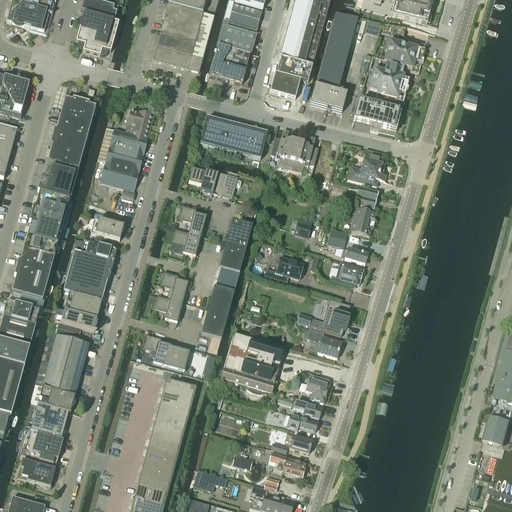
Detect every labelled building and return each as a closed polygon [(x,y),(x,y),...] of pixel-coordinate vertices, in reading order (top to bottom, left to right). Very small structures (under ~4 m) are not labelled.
[(24,32),(23,30),(43,36),(51,6),(27,0),(12,0),(6,25),(9,26),(10,27),(10,28),(11,28),(11,29),(11,30),(12,30),(13,31),(14,32),(15,32),(16,32),(16,33),(17,33),(18,33),(19,33),(20,33),(21,33),(22,33),(23,32),(24,32)] [(113,8),(84,0),(80,13),(114,22),(118,8),(114,7),(113,8)] [(169,0),(168,6),(202,16),(206,0),(169,0)] [(262,10),(265,0),(230,0),(230,1),(262,10)] [(294,101),(299,83),(307,85),(330,0),(295,0),(278,61),(280,61),(276,77),(274,77),(269,94),(294,101)] [(357,0),(355,9),(391,19),(390,19),(411,24),(426,28),(433,0),(357,0)] [(198,30),(202,16),(168,6),(164,21),(198,30)] [(257,31),(261,15),(261,14),(233,6),(228,23),(257,31)] [(79,26),(79,30),(75,45),(77,45),(78,51),(82,54),(99,59),(107,56),(108,54),(110,54),(118,25),(83,16),(81,23),(79,26)] [(198,75),(213,19),(202,16),(198,30),(190,58),(156,49),(152,63),(198,75)] [(335,16),(327,47),(348,53),(357,22),(335,16)] [(164,21),(160,35),(194,44),(198,30),(164,21)] [(217,47),(218,47),(234,52),(250,56),(255,37),(226,29),(228,22),(224,21),(217,47)] [(381,25),(368,72),(373,74),(368,93),(395,100),(394,103),(402,106),(408,82),(401,80),(402,73),(418,77),(425,47),(403,42),(404,37),(405,31),(381,25)] [(160,35),(156,49),(190,58),(194,44),(160,35)] [(225,82),(234,52),(218,47),(209,78),(225,82)] [(348,53),(327,47),(324,58),(345,64),(348,53)] [(241,87),(250,56),(234,52),(225,82),(241,87)] [(345,64),(324,58),(321,68),(343,74),(345,64)] [(314,88),(309,106),(341,115),(345,97),(337,95),(343,74),(321,68),(315,89),(314,88)] [(0,115),(20,121),(22,112),(26,94),(24,94),(25,89),(20,87),(21,85),(4,80),(4,79),(0,78),(0,115)] [(72,102),(64,100),(59,119),(60,120),(60,119),(62,119),(62,120),(71,123),(71,120),(79,122),(79,121),(91,124),(95,108),(88,106),(88,104),(72,100),(72,102)] [(358,104),(353,123),(371,128),(378,130),(395,135),(400,115),(358,104)] [(138,115),(130,112),(124,136),(106,131),(97,164),(105,166),(99,186),(132,194),(153,118),(138,114),(138,115)] [(47,162),(78,171),(91,124),(79,121),(79,122),(71,120),(71,123),(62,120),(62,119),(60,119),(60,120),(59,119),(56,131),(54,130),(49,147),(51,147),(47,162)] [(200,146),(260,161),(264,145),(268,146),(270,138),(206,121),(200,146)] [(0,128),(0,142),(14,146),(17,134),(0,128)] [(284,143),(275,141),(270,158),(276,159),(275,162),(279,163),(277,170),(289,173),(297,144),(284,141),(284,143)] [(14,146),(0,142),(0,155),(10,158),(14,146)] [(313,169),(318,152),(309,150),(309,147),(297,144),(289,173),(302,177),(304,169),(308,170),(308,168),(313,169)] [(0,155),(0,168),(7,170),(10,158),(0,155)] [(380,184),(384,168),(379,167),(381,160),(364,156),(360,173),(350,170),(347,183),(376,190),(377,183),(380,184)] [(69,201),(78,171),(47,162),(43,177),(41,177),(37,193),(38,193),(39,193),(69,201)] [(209,196),(215,176),(192,169),(192,170),(193,170),(190,183),(191,182),(202,185),(199,193),(209,196)] [(231,201),(236,181),(215,176),(209,196),(211,196),(210,200),(211,200),(212,196),(231,201)] [(343,200),(345,191),(328,186),(326,196),(343,200)] [(378,195),(358,190),(357,193),(349,192),(348,196),(376,203),(378,195)] [(63,225),(69,201),(39,193),(38,193),(34,208),(32,208),(30,216),(63,225)] [(373,212),(376,203),(348,196),(346,202),(354,204),(353,207),(373,212)] [(196,213),(181,209),(182,210),(179,223),(180,221),(191,224),(188,236),(200,239),(206,216),(206,215),(205,219),(194,216),(195,213),(196,213)] [(373,230),(375,222),(373,222),(374,216),(355,211),(350,235),(369,239),(371,230),(373,230)] [(57,248),(63,225),(30,216),(28,224),(30,224),(26,239),(57,248)] [(312,224),(299,220),(294,236),(306,241),(312,224)] [(119,244),(123,229),(94,222),(90,236),(119,244)] [(229,233),(225,246),(245,252),(252,228),(231,222),(231,225),(229,233)] [(193,263),(200,239),(188,236),(175,232),(174,233),(176,233),(172,246),(173,246),(173,245),(185,248),(182,256),(194,259),(193,263)] [(343,251),(347,235),(330,232),(327,247),(343,251)] [(54,259),(57,248),(26,239),(23,251),(54,259)] [(113,265),(116,253),(95,247),(83,244),(82,244),(81,244),(78,255),(112,264),(113,265)] [(220,271),(217,280),(236,285),(238,276),(239,276),(245,252),(225,246),(221,260),(219,268),(218,270),(220,271)] [(50,271),(54,259),(23,251),(20,262),(19,262),(50,271)] [(364,268),(367,258),(347,251),(346,253),(343,252),(340,260),(364,268)] [(101,304),(112,264),(78,255),(74,254),(63,294),(67,295),(101,304)] [(302,279),(304,272),(303,271),(302,270),(303,267),(280,260),(275,275),(266,272),(263,281),(276,285),(279,277),(298,282),(299,279),(300,280),(302,279)] [(13,278),(15,278),(11,294),(42,302),(50,271),(19,262),(20,262),(18,262),(13,278)] [(331,280),(329,285),(332,286),(342,289),(343,284),(358,288),(362,273),(339,266),(335,281),(331,280)] [(177,280),(178,279),(163,275),(163,276),(164,276),(161,289),(162,288),(173,291),(170,302),(170,303),(182,306),(188,282),(187,286),(176,283),(176,279),(177,280)] [(210,300),(207,313),(227,318),(233,294),(236,285),(217,280),(215,289),(213,289),(213,291),(210,300)] [(96,323),(101,304),(67,295),(62,314),(95,323),(96,323)] [(175,330),(182,306),(170,303),(170,302),(156,299),(158,300),(154,313),(155,313),(155,311),(166,314),(164,322),(164,323),(176,326),(175,330)] [(6,302),(2,318),(35,327),(39,311),(6,302)] [(328,303),(319,333),(340,339),(342,332),(344,332),(349,317),(347,317),(349,310),(328,303)] [(92,335),(95,323),(62,314),(57,313),(54,325),(60,326),(92,335)] [(201,334),(200,337),(220,342),(227,318),(207,313),(203,326),(201,334)] [(299,317),(296,325),(308,328),(310,321),(299,317)] [(2,318),(0,325),(0,342),(29,350),(35,327),(2,318)] [(253,318),(251,326),(259,329),(262,320),(253,318)] [(309,332),(306,342),(318,345),(315,356),(336,362),(340,347),(322,341),(323,336),(309,332)] [(228,358),(223,372),(224,373),(224,372),(273,387),(274,384),(273,383),(276,374),(275,374),(271,373),(274,362),(279,364),(279,365),(280,365),(281,362),(280,361),(283,351),(234,337),(230,351),(234,352),(232,359),(228,358)] [(74,398),(88,346),(56,338),(42,389),(74,398)] [(160,343),(160,342),(146,338),(145,339),(147,339),(143,352),(144,352),(144,351),(156,354),(153,365),(152,365),(152,366),(162,368),(168,348),(159,346),(159,342),(160,343)] [(497,401),(511,404),(511,340),(511,341),(502,371),(501,370),(499,378),(500,378),(494,400),(497,401)] [(0,362),(23,369),(29,350),(0,342),(0,362)] [(170,349),(171,345),(170,345),(169,349),(168,348),(162,368),(183,374),(189,355),(170,349)] [(0,415),(10,418),(23,369),(0,362),(0,415)] [(224,373),(222,381),(271,396),(273,387),(224,372),(224,373)] [(323,406),(329,388),(327,388),(329,383),(310,378),(305,393),(312,395),(309,402),(323,406)] [(165,383),(162,397),(192,405),(195,391),(165,383)] [(41,390),(37,407),(68,415),(70,415),(74,399),(41,390)] [(192,405),(162,397),(158,410),(188,418),(192,405)] [(295,404),(279,400),(277,406),(302,413),(301,417),(318,422),(321,412),(295,404)] [(216,401),(214,410),(219,412),(222,402),(216,401)] [(507,425),(511,408),(511,404),(497,401),(491,421),(489,420),(483,444),(502,449),(509,425),(507,425)] [(60,442),(68,415),(37,407),(30,434),(60,442)] [(155,423),(185,431),(188,418),(158,410),(155,423)] [(214,412),(212,418),(218,420),(220,414),(214,412)] [(0,435),(3,437),(8,417),(0,415),(0,435)] [(300,421),(289,418),(286,431),(296,434),(297,431),(298,431),(314,436),(317,426),(300,421)] [(185,431),(155,423),(151,436),(181,444),(185,431)] [(62,443),(60,442),(30,434),(24,453),(22,452),(20,458),(56,468),(62,443)] [(151,436),(148,449),(177,457),(181,444),(151,436)] [(291,446),(289,452),(308,457),(312,445),(293,439),(286,437),(284,444),(291,446)] [(285,457),(287,451),(273,446),(271,453),(285,457)] [(174,470),(177,457),(148,449),(144,462),(174,470)] [(301,481),(303,473),(302,473),(304,468),(270,457),(268,466),(277,469),(275,474),(277,476),(279,477),(281,476),(301,481)] [(252,463),(234,458),(231,467),(250,472),(252,463)] [(50,490),(55,471),(22,462),(17,481),(50,490)] [(174,470),(144,462),(140,475),(170,484),(174,470)] [(226,482),(197,474),(192,490),(211,495),(214,488),(224,490),(226,482)] [(167,497),(170,484),(140,475),(137,489),(167,497)] [(275,495),(278,484),(266,480),(263,492),(275,495)] [(133,502),(163,510),(167,497),(137,489),(133,502)] [(264,501),(260,511),(291,511),(293,507),(282,503),(283,501),(276,499),(275,501),(265,498),(266,494),(252,489),(250,497),(264,501)] [(475,490),(471,501),(476,503),(478,493),(479,491),(475,490)] [(26,511),(28,504),(12,500),(8,511),(26,511)] [(162,511),(163,510),(133,502),(130,511),(162,511)]
